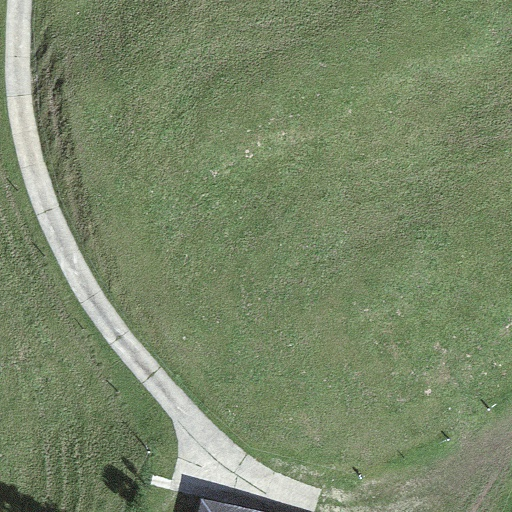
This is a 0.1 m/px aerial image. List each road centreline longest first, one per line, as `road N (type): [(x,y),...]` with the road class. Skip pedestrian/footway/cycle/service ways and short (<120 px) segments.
road 1 (track): [(20,0),(19,92),(46,205),(103,310),(202,437)]
road 2 (track): [(202,437),(237,476),(347,511)]
road 3 (track): [(367,511),(437,483),(511,430)]
